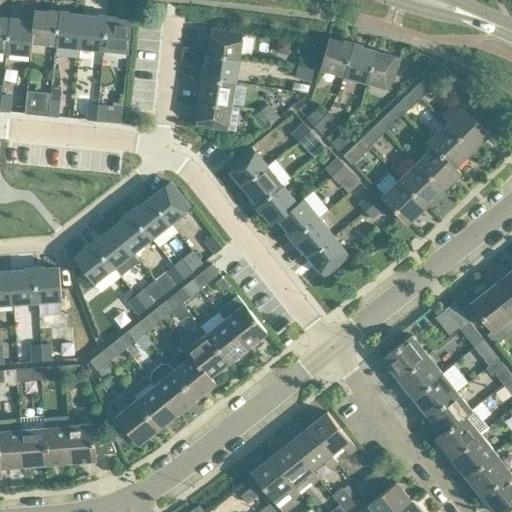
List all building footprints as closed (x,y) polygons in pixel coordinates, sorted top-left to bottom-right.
[(56,44),(59,12),(34,10),(33,22),(34,22),(31,42),(32,42),(56,44)] [(80,46),(83,15),(59,12),(56,44),(80,46)] [(104,49),(107,17),(83,15),(80,46),(104,49)] [(131,20),(107,17),(104,49),(128,52),(131,20)] [(0,50),(6,51),(10,19),(0,18),(0,50)] [(31,42),(34,22),(33,22),(10,19),(6,51),(31,54),(32,42),(31,42)] [(211,28),(207,53),(239,58),(243,33),(211,28)] [(344,75),(352,44),(329,37),(320,68),(344,75)] [(297,42),(296,53),(315,56),(317,45),(297,42)] [(367,81),(376,50),(352,44),(344,75),(367,81)] [(400,57),(376,50),(367,81),(391,88),(400,57)] [(235,82),(239,58),(207,53),(203,77),(235,82)] [(32,83),(34,57),(20,56),(18,81),(32,83)] [(299,59),(296,68),(312,72),(314,63),(299,59)] [(309,81),(312,72),(296,68),(294,77),(309,81)] [(430,72),(412,89),(421,98),(438,81),(430,73),(430,72)] [(231,106),(235,82),(203,77),(200,100),(231,106)] [(409,109),(421,98),(412,89),(401,100),(395,105),(403,114),(409,109)] [(48,115),(50,99),(51,93),(27,91),(25,113),(48,115)] [(11,96),(2,95),(0,110),(10,111),(11,96)] [(60,100),(50,99),(48,115),(58,116),(60,100)] [(227,130),(231,106),(200,100),(196,125),(227,130)] [(96,120),(98,104),(88,103),(87,119),(96,120)] [(108,105),(98,104),(96,120),(106,121),(108,105)] [(260,110),(269,120),(271,123),(278,117),(267,104),(260,110)] [(398,119),(403,114),(395,105),(389,111),(378,122),(386,130),(398,119)] [(314,125),(325,114),(319,107),(307,117),(314,125)] [(463,107),(445,124),(472,151),(489,135),(463,107)] [(253,116),(263,129),(271,123),(269,120),(260,110),(253,116)] [(332,121),(325,114),(314,125),(320,132),(332,121)] [(360,138),(364,142),(369,147),(386,131),(378,122),(360,138)] [(298,141),(310,130),(304,123),(292,134),(298,141)] [(455,167),(472,151),(445,124),(428,141),(433,146),(434,146),(454,168),(455,167)] [(316,137),(310,130),(298,141),(305,148),(316,137)] [(349,140),(342,133),(331,143),(338,150),(349,140)] [(369,147),(364,142),(360,138),(343,155),(351,164),(369,147)] [(242,186),(268,166),(252,146),(227,166),(242,186)] [(460,173),(455,167),(454,168),(434,146),(433,146),(416,162),(443,190),(460,173)] [(331,176),(343,164),(337,157),(325,169),(331,176)] [(426,206),(443,190),(416,162),(399,179),(426,206)] [(350,171),(343,164),(331,176),(338,182),(350,171)] [(257,204),(282,184),(268,166),(242,186),(257,204)] [(408,223),(426,206),(399,179),(382,196),(408,223)] [(170,182),(149,198),(169,223),(190,207),(170,182)] [(278,218),(303,198),(303,197),(297,202),(282,184),(257,204),(272,224),(279,219),(278,218)] [(366,211),(377,199),(370,192),(359,203),(366,211)] [(169,223),(149,198),(131,212),(151,237),(169,223)] [(294,238),(319,218),(303,198),(278,218),(279,219),(294,238)] [(384,207),(377,199),(366,211),(373,218),(384,207)] [(151,237),(131,212),(112,227),(132,252),(151,237)] [(309,256),(334,237),(319,218),(294,238),(309,256)] [(132,252),(112,227),(93,242),(114,268),(120,276),(139,261),(132,252)] [(204,241),(214,254),(222,247),(212,235),(204,241)] [(349,255),(334,237),(309,256),(324,275),(349,255)] [(114,268),(93,242),(74,258),(94,283),(114,268)] [(193,250),(174,265),(184,278),(190,273),(193,271),(202,263),(193,250)] [(184,278),(174,265),(168,257),(161,263),(166,271),(155,280),(165,293),(175,284),(184,278)] [(193,279),(200,288),(220,273),(212,263),(193,279)] [(59,267),(36,268),(38,300),(62,298),(59,267)] [(38,300),(36,268),(11,270),(14,302),(38,300)] [(0,303),(14,302),(11,270),(0,271),(0,303)] [(511,315),(511,276),(508,272),(489,287),(511,315)] [(184,287),(175,294),(182,303),(191,296),(184,287)] [(511,315),(489,287),(471,302),(493,330),(502,323),(505,328),(511,329),(511,315)] [(142,290),(135,295),(145,308),(152,303),(142,290)] [(155,309),(162,318),(182,303),(175,294),(155,309)] [(217,310),(225,319),(247,347),(267,332),(237,294),(217,310)] [(138,314),(145,308),(135,295),(128,300),(138,314)] [(119,298),(111,304),(126,323),(133,317),(119,298)] [(469,321),(454,302),(444,309),(459,328),(461,327),(469,321)] [(144,333),(162,318),(155,309),(137,324),(144,333)] [(101,312),(93,315),(104,338),(112,334),(101,312)] [(247,347),(225,319),(206,334),(228,362),(247,347)] [(469,321),(461,327),(459,328),(474,347),(484,340),(469,321)] [(135,340),(144,333),(137,324),(127,331),(118,338),(126,347),(135,340)] [(228,362),(206,334),(187,349),(192,356),(192,355),(210,377),(210,376),(228,362)] [(398,378),(427,354),(412,335),(382,358),(398,378)] [(100,352),(102,355),(107,362),(117,354),(126,347),(118,338),(110,344),(100,352)] [(498,358),(484,340),(474,347),(488,366),(498,358)] [(42,360),(41,343),(31,344),(32,360),(42,360)] [(50,343),(41,343),(42,360),(52,359),(50,343)] [(107,362),(102,355),(100,352),(91,359),(98,369),(107,362)] [(413,397),(443,373),(427,354),(398,378),(413,397)] [(215,383),(210,376),(210,377),(192,355),(192,356),(173,370),(196,398),(215,383)] [(511,376),(511,375),(498,358),(488,366),(503,384),(511,376)] [(77,375),(76,363),(63,364),(63,376),(77,375)] [(51,366),(40,367),(40,378),(52,377),(51,366)] [(40,378),(40,367),(16,369),(17,379),(40,378)] [(196,398),(173,370),(171,367),(164,367),(154,375),(152,381),(155,385),(177,413),(196,398)] [(489,372),(478,376),(482,389),(493,386),(489,372)] [(427,415),(457,391),(443,373),(413,397),(427,415)] [(511,376),(503,384),(511,396),(511,376)] [(159,427),(177,413),(155,385),(137,399),(159,427)] [(441,433),(471,410),(457,391),(427,415),(441,433)] [(139,443),(159,427),(137,399),(117,415),(139,443)] [(450,457),(480,433),(486,428),(471,410),(441,433),(435,438),(450,457)] [(327,411),(308,427),(330,454),(342,445),(349,454),(357,448),(327,411)] [(23,465),(20,428),(20,418),(0,419),(0,466),(0,467),(23,465)] [(93,422),(67,424),(70,461),(96,459),(93,422)] [(70,461),(67,424),(44,426),(47,463),(70,461)] [(47,463),(44,426),(20,428),(23,465),(47,463)] [(330,454),(308,427),(289,442),(311,469),(323,460),(330,469),(337,463),(330,454)] [(106,438),(107,453),(116,452),(109,433),(108,433),(108,434),(109,434),(110,438),(106,438)] [(465,475),(495,452),(480,433),(450,457),(465,475)] [(318,478),(311,469),(289,442),(270,457),(293,484),(304,475),(311,484),(318,478)] [(480,494),(509,470),(495,452),(465,475),(480,494)] [(300,493),(293,484),(270,457),(251,472),(273,500),(286,489),(293,498),(300,493)] [(496,511),(511,499),(511,473),(509,470),(480,494),(493,511),(496,511)] [(355,485),(364,497),(383,482),(374,471),(355,485)] [(397,511),(411,501),(396,482),(359,511),(372,511),(374,511),(375,511),(397,511)] [(246,502),(258,492),(252,484),(239,495),(246,502)] [(339,504),(345,511),(356,503),(351,497),(355,493),(348,485),(344,489),(343,487),(333,495),(340,504),(339,504)] [(420,511),(411,501),(397,511),(420,511)]
